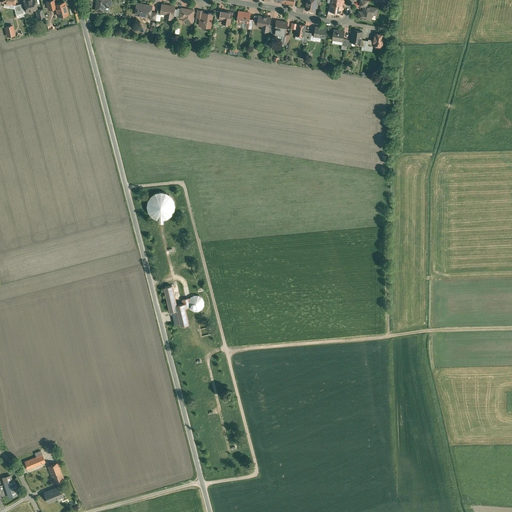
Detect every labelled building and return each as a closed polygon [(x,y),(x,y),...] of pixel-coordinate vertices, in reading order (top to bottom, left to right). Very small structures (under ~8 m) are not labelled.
[(35,0),(25,0),(24,0),(27,11),(29,12),(31,11),(32,10),(36,9),(37,9),(37,8),(35,0)] [(53,0),(49,0),(46,1),(48,9),(56,7),(53,0)] [(97,0),(96,10),(104,11),(105,6),(111,7),(111,0),(97,0)] [(306,0),(305,9),(315,10),(316,4),(316,0),(306,0)] [(65,1),(55,4),(57,8),(55,8),(57,16),(68,14),(65,1)] [(148,4),(137,2),(135,14),(150,16),(151,11),(152,7),(148,6),(148,4)] [(342,4),(331,3),(330,10),(335,11),(338,11),(339,13),(340,12),(341,12),(342,11),(341,10),(344,8),(342,6),(342,4)] [(22,4),(14,6),(16,14),(24,12),(22,4)] [(175,6),(162,4),(161,7),(161,13),(167,14),(167,17),(173,18),(175,6)] [(363,11),(359,11),(358,18),(371,19),(372,14),(376,14),(377,7),(367,5),(367,7),(363,6),(363,11)] [(190,10),(187,9),(181,8),(180,16),(180,17),(183,18),(183,20),(192,22),(194,10),(190,10)] [(43,9),(37,11),(37,9),(36,9),(37,11),(36,11),(38,19),(45,18),(43,9)] [(232,13),(221,11),(221,12),(220,19),(224,20),(224,24),(230,25),(232,13)] [(208,14),(206,14),(205,13),(203,13),(201,12),(200,17),(200,19),(200,20),(199,25),(203,25),(202,26),(203,27),(205,27),(206,27),(211,27),(213,13),(209,13),(208,13),(208,14)] [(250,14),(239,12),(238,16),(237,18),(238,19),(237,21),(242,22),(241,23),(245,24),(245,23),(247,23),(249,23),(250,20),(250,19),(249,18),(250,14)] [(271,18),(259,16),(259,17),(258,26),(263,27),(262,31),(268,32),(269,26),(271,18)] [(286,22),(277,20),(275,34),(284,35),(286,22)] [(306,25),(298,24),(296,35),(304,36),(305,32),(306,25)] [(13,25),(4,27),(7,37),(15,35),(13,25)] [(321,28),(318,27),(316,26),(314,36),(325,37),(326,28),(321,27),(321,28)] [(344,31),(334,29),(333,39),(342,41),(343,41),(343,38),(344,31)] [(359,31),(353,30),(351,41),(356,42),(357,41),(360,41),(361,39),(362,32),(359,31)] [(384,35),(374,33),(373,40),(372,44),(373,44),(382,46),(384,35)] [(237,56),(239,50),(232,48),(230,54),(237,56)] [(161,190),(159,190),(157,191),(155,191),(154,192),(152,193),(151,194),(150,195),(149,196),(148,197),(148,198),(147,199),(147,200),(146,202),(146,203),(146,204),(146,205),(146,206),(147,208),(147,209),(148,210),(148,211),(149,212),(150,213),(151,214),(152,215),(153,215),(154,216),(156,217),(158,217),(160,217),(163,217),(165,216),(166,216),(167,215),(168,214),(169,213),(171,212),(171,210),(172,209),(172,208),(173,207),(173,206),(173,205),(173,203),(173,201),(173,200),(172,199),(172,198),(171,196),(170,195),(169,194),(168,193),(167,193),(166,192),(165,191),(163,191),(161,190)] [(179,296),(180,301),(175,302),(171,282),(162,284),(168,310),(169,310),(172,323),(189,319),(186,307),(186,305),(188,305),(187,303),(186,299),(188,295),(179,296)] [(187,303),(188,305),(191,308),(196,308),(199,307),(202,303),(202,298),(199,294),(194,292),(191,293),(188,295),(186,299),(187,303)] [(35,455),(23,460),(26,467),(44,460),(41,452),(35,455)] [(54,460),(45,463),(48,470),(52,481),(61,477),(57,466),(54,460)] [(9,477),(0,480),(5,495),(14,492),(9,477)] [(60,483),(54,485),(54,486),(51,487),(51,486),(45,489),(49,498),(58,494),(58,493),(63,491),(60,483)]
